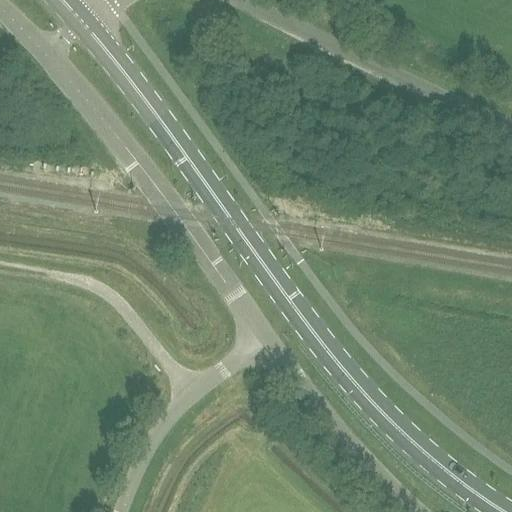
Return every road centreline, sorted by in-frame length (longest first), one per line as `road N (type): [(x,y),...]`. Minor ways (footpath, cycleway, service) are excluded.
road 1 (primary): [(501,511),(413,444),(329,355),(82,23)]
road 2 (unclassified): [(265,337),(45,53)]
road 3 (unclassified): [(238,0),(511,128)]
road 4 (unclassified): [(417,511),(358,455),(265,337)]
road 5 (unclassified): [(120,511),(169,415),(265,337)]
road 6 (track): [(193,393),(108,296),(39,273)]
